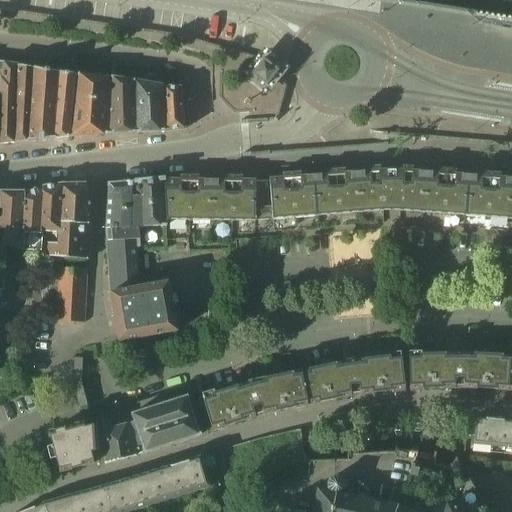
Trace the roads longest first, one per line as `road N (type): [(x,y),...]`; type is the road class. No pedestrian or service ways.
road 1 (residential): [(511,405),(344,409),(215,438),(0,509)]
road 2 (residential): [(117,378),(349,331),(420,323),(511,328)]
road 3 (residential): [(511,161),(395,153),(246,162),(214,145)]
road 4 (residential): [(0,39),(175,63),(196,77),(214,145)]
road 5 (residential): [(117,378),(102,323),(100,160)]
road 6 (residential): [(511,101),(441,87),(376,44)]
road 7 (residential): [(176,0),(279,17),(315,36)]
road 8 (residential): [(369,92),(511,108)]
road 9 (residential): [(214,145),(280,137),(330,101)]
